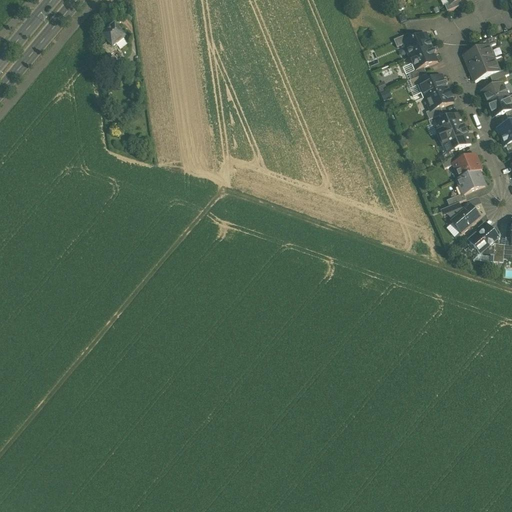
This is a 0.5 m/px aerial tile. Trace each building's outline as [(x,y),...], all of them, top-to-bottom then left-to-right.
[(460,1),(450,6),(450,4),(444,7),(447,13),(462,7),(460,1)] [(115,27),(102,38),(108,45),(113,50),(115,52),(118,49),(117,47),(126,40),(115,27)] [(397,49),(404,46),(412,42),(409,35),(394,42),(397,49)] [(426,36),(412,42),(404,46),(410,59),(433,50),(431,47),(430,47),(429,45),(429,44),(426,36)] [(476,46),(479,52),(489,48),(496,45),(493,39),(476,46)] [(113,50),(108,45),(102,50),(109,58),(116,53),(115,52),(113,50)] [(489,50),(489,48),(479,52),(464,58),(470,71),(494,61),(491,54),(492,51),(489,50)] [(410,59),(415,73),(424,69),(438,64),(435,56),(433,56),(432,54),(433,53),(434,52),(433,50),(410,59)] [(475,84),(490,78),(499,74),(494,61),(470,71),(475,84)] [(408,76),(415,73),(412,66),(404,69),(407,76),(408,76)] [(408,76),(411,82),(426,76),(424,69),(415,73),(408,76)] [(490,78),(492,83),(505,78),(509,76),(506,71),(499,74),(490,78)] [(429,83),(426,76),(411,82),(410,83),(412,89),(419,87),(429,83)] [(441,77),(429,83),(419,87),(425,101),(426,100),(448,91),(447,88),(448,87),(447,85),(445,85),(441,77)] [(483,98),(487,107),(508,99),(507,94),(509,93),(504,87),(503,86),(508,84),(505,78),(492,83),(494,89),(485,93),(483,98)] [(426,100),(431,113),(440,109),(453,104),(448,91),(426,100)] [(508,120),(511,119),(511,118),(511,101),(510,102),(508,99),(487,107),(491,116),(496,118),(505,115),(508,120)] [(426,115),(429,122),(443,116),(440,109),(431,113),(426,115)] [(431,129),(435,127),(446,122),(443,116),(429,122),(428,123),(431,129)] [(459,117),(446,122),(435,127),(438,135),(437,136),(442,147),(443,147),(447,156),(458,152),(471,146),(459,117)] [(511,118),(511,119),(511,120),(511,125),(497,132),(504,149),(511,145),(511,118)] [(443,157),(445,163),(458,158),(460,157),(458,152),(447,156),(443,157)] [(460,164),(458,158),(445,163),(442,165),(444,171),(454,167),(453,167),(460,164)] [(476,158),(460,164),(453,167),(454,167),(460,181),(479,173),(482,172),(476,158)] [(457,182),(462,196),(463,197),(464,197),(485,188),(479,173),(460,181),(457,182)] [(447,203),(450,209),(459,205),(466,202),(464,197),(463,197),(462,196),(447,203)] [(462,211),(459,205),(450,209),(444,212),(447,218),(448,217),(453,223),(461,217),(458,213),(462,211)] [(470,209),(461,217),(453,223),(452,225),(461,236),(480,220),(470,209)] [(481,257),(494,258),(495,247),(497,247),(497,245),(496,244),(500,241),(489,229),(469,245),(480,258),(481,257)] [(511,241),(506,240),(505,248),(503,263),(511,263),(511,262),(511,241)] [(505,248),(497,247),(495,247),(494,258),(493,265),(503,266),(503,263),(505,248)]
